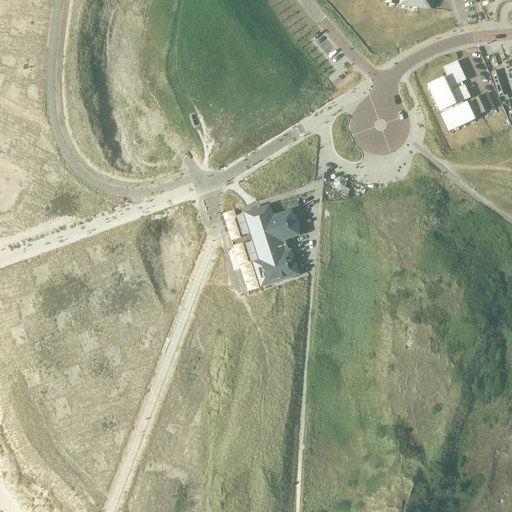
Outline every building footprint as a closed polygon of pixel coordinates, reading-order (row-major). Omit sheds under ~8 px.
[(399,0),(399,5),(431,10),(432,0),(399,0)] [(511,60),(503,64),(511,92),(511,98),(508,100),(511,112),(511,111),(511,60)] [(473,118),(466,104),(463,105),(461,101),(469,98),(464,87),(463,87),(461,82),(464,80),(456,63),(444,69),(448,78),(445,80),(444,79),(429,85),(441,111),(442,110),(444,114),(441,115),(448,130),(473,118)] [(507,95),(499,71),(491,73),(499,98),(507,95)] [(473,100),(480,114),(494,108),(487,94),(473,100)] [(345,184),(343,180),(339,178),(335,180),(334,181),(333,184),(327,182),(325,188),(326,188),(324,192),(329,194),(329,196),(331,200),(335,201),(340,200),(340,198),(346,200),(347,196),(348,196),(350,190),(344,187),(345,185),(345,184)] [(272,217),(269,206),(259,209),(258,207),(256,208),(253,209),(254,211),(244,214),(251,235),(249,236),(250,238),(251,240),(253,240),(259,261),(253,263),(260,287),(299,275),(291,251),(288,252),(285,240),(290,239),(300,235),(298,230),(300,229),(295,216),(293,216),(291,210),(281,213),(281,214),(272,217)]
